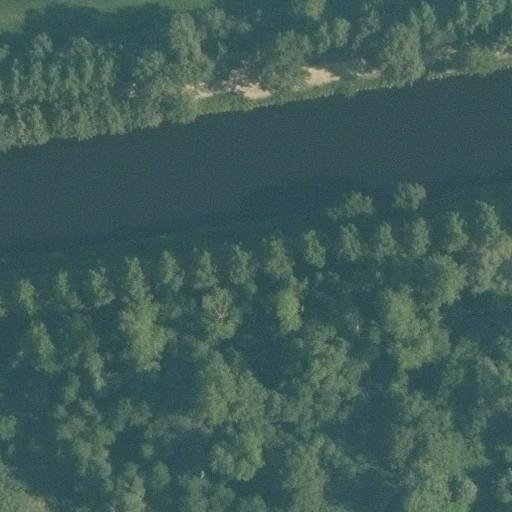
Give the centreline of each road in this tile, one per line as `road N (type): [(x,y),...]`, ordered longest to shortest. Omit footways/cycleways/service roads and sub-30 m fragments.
road 1 (track): [(511,43),(0,118)]
road 2 (track): [(0,67),(398,0)]
road 3 (track): [(403,0),(388,15),(260,46),(232,86)]
